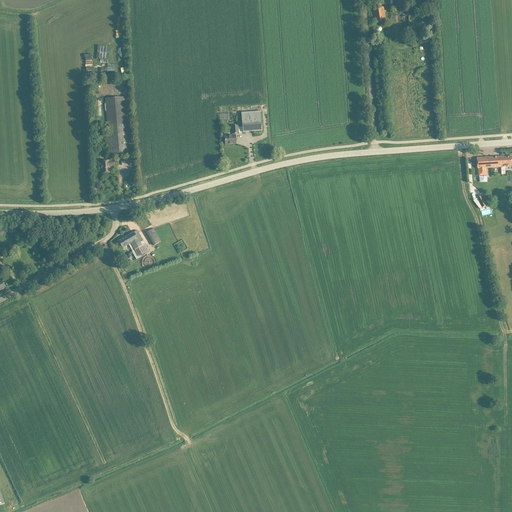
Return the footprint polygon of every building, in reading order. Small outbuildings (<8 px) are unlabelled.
[(379,4),(376,4),(372,5),(375,23),(386,21),(384,7),(381,7),(381,4),(379,4)] [(110,156),(128,155),(124,97),(105,99),(110,156)] [(241,113),(243,133),(263,131),(261,111),(241,113)] [(225,139),(225,144),(230,144),(230,143),(236,143),(235,135),(235,133),(239,133),(238,128),(238,126),(232,126),(233,135),(225,136),(225,139)] [(477,158),(477,163),(478,176),(487,175),(487,168),(505,167),(505,166),(511,165),(511,156),(504,157),(504,156),(477,158)] [(101,161),(102,168),(102,173),(110,173),(110,167),(114,166),(114,161),(109,161),(101,161)] [(482,196),(477,198),(482,208),(487,205),(482,196)] [(161,242),(156,233),(153,228),(146,233),(154,246),(161,242)] [(118,241),(122,248),(131,243),(136,250),(132,251),(137,259),(141,256),(140,255),(148,250),(137,230),(133,232),(118,241)]
